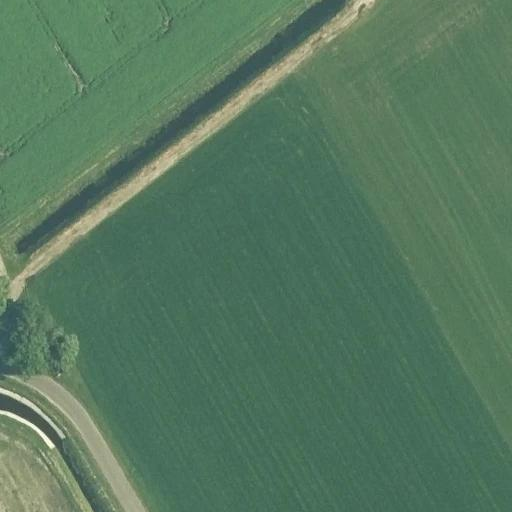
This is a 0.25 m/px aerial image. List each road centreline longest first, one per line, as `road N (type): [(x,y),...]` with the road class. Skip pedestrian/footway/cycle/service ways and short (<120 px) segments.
road 1 (track): [(0,342),(9,285),(372,0)]
road 2 (tertiary): [(0,370),(52,392),(90,430),(135,511)]
